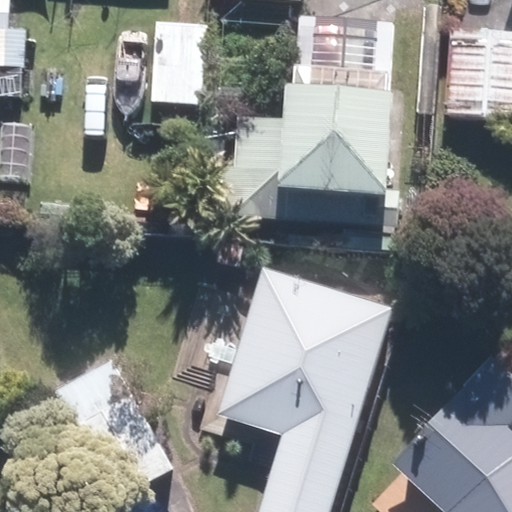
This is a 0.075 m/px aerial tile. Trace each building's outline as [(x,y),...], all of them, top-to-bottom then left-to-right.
[(207,22),(156,22),(155,110),(206,111),(207,22)] [(239,122),(232,220),(387,230),(395,101),(388,100),(393,31),(301,25),(297,95),(288,94),(286,125),(239,122)] [(511,44),(456,41),(450,114),(511,118),(511,44)] [(333,511),(381,358),(257,321),(226,420),(288,439),(265,511),(333,511)] [(511,511),(511,437),(508,434),(511,430),(511,378),(494,361),(394,464),(443,511),(511,511)] [(111,367),(58,398),(120,505),(173,475),(111,367)]
